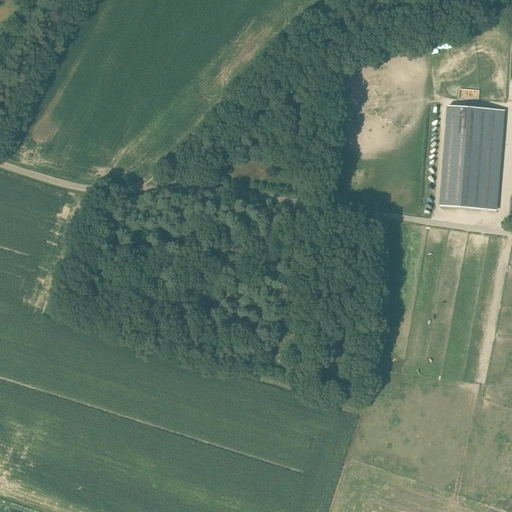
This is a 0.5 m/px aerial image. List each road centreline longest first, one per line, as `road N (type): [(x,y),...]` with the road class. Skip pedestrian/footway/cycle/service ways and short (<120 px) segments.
road 1 (residential): [(511,229),(331,199),(68,177),(0,159)]
road 2 (unknown): [(497,227),(506,114),(497,101)]
